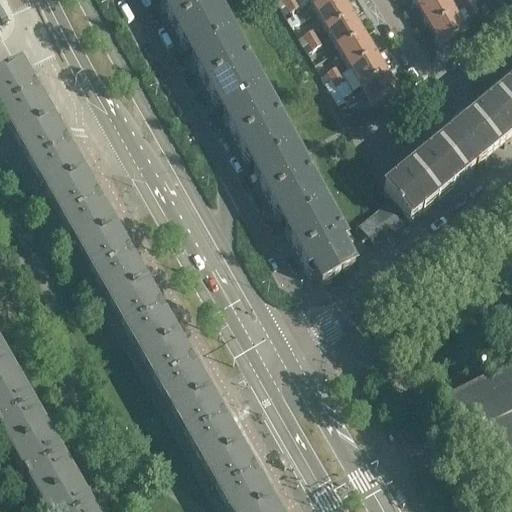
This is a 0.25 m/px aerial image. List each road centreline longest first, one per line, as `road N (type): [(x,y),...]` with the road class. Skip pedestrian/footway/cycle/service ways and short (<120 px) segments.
road 1 (residential): [(285,356),(360,308),(504,190)]
road 2 (secondary): [(219,239),(90,0)]
road 3 (secondary): [(143,163),(256,374)]
road 4 (residential): [(231,182),(130,0)]
road 5 (secondary): [(50,0),(85,77),(143,163)]
road 6 (secondary): [(376,511),(285,356)]
road 7 (residential): [(32,38),(75,123),(143,163)]
road 8 (secondary): [(256,374),(334,511)]
road 9 (secondary): [(285,356),(219,239)]
